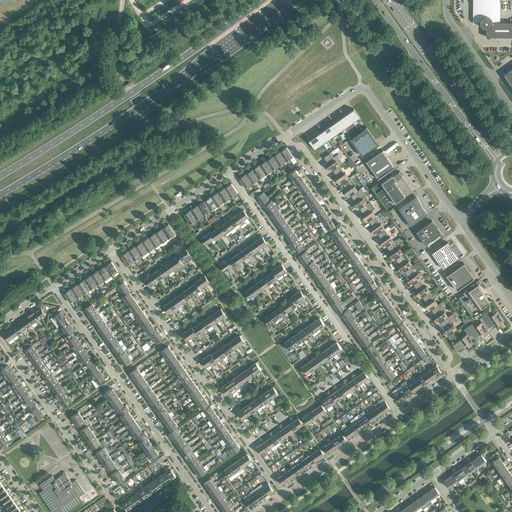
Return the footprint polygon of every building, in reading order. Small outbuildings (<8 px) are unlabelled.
[(480,23),(480,24),(480,25),(481,25),(481,26),(482,26),(482,27),(483,28),(484,28),(485,28),(486,28),(486,37),(511,36),(511,21),(498,22),(498,9),(498,8),(498,6),(498,4),(498,2),(498,0),(497,0),(474,0),(474,18),(480,20),(480,21),(480,22),(480,23)] [(360,118),(354,109),(346,114),(352,123),(360,118)] [(352,123),(346,114),(339,119),(345,128),(352,123)] [(345,128),(339,119),(331,125),(337,134),(345,128)] [(337,134),(331,125),(324,130),(330,139),(337,134)] [(350,139),(362,156),(378,144),(367,127),(350,139)] [(324,130),(316,135),(322,144),(328,140),(333,146),(334,145),(330,139),(324,130)] [(322,144),(316,135),(308,140),(315,150),(322,144)] [(293,157),(287,147),(280,151),(286,161),(293,157)] [(383,150),(382,149),(366,161),(377,177),(394,166),(394,165),(393,166),(387,157),(387,158),(385,156),(386,156),(382,150),(383,150)] [(286,161),(280,151),(273,156),(279,166),(286,161)] [(330,153),(324,157),(328,163),(334,159),(333,158),(330,153)] [(329,165),(327,166),(330,172),(333,170),(339,166),(340,165),(343,163),(337,155),(333,158),(334,159),(328,163),(329,165)] [(279,166),(273,156),(266,160),(273,170),(279,166)] [(273,170),(266,160),(259,165),(266,175),(273,170)] [(266,175),(259,165),(252,169),(259,179),(266,175)] [(339,166),(333,170),(337,176),(343,171),(339,166)] [(259,179),(252,169),(246,174),(252,184),(259,179)] [(299,174),(296,169),(288,174),(291,178),(290,179),(291,180),(299,174)] [(338,177),(336,179),(339,184),(342,183),(342,182),(348,178),(349,178),(345,173),(344,173),(343,171),(337,176),(338,177)] [(385,188),(377,193),(388,208),(413,191),(399,172),(393,176),(393,175),(382,183),(385,188)] [(252,184),(246,174),(239,178),(245,188),(252,184)] [(302,179),(299,174),(291,180),(291,181),(292,180),(295,184),(302,179)] [(348,178),(342,182),(342,183),(346,188),(352,184),(348,178)] [(306,183),(302,179),(295,184),(298,188),(297,188),(297,189),(306,183)] [(238,193),(231,183),(224,188),(231,197),(238,193)] [(309,188),(306,183),(297,189),(298,190),(299,189),(302,193),(309,188)] [(347,190),(345,192),(348,197),(351,195),(358,190),(354,185),(353,186),(352,184),(346,188),(347,190)] [(231,197),(224,188),(218,192),(224,202),(231,197)] [(312,193),(309,188),(302,193),(304,197),(303,198),(304,198),(312,193)] [(358,190),(351,195),(355,201),(361,197),(365,194),(360,188),(358,190)] [(224,202),(218,192),(211,197),(217,206),(224,202)] [(267,196),(264,192),(256,197),(260,202),(268,196),(267,195),(267,196)] [(315,197),(312,193),(304,198),(305,199),(308,202),(315,197)] [(269,197),(268,196),(260,202),(263,206),(264,205),(270,201),(268,197),(269,197)] [(415,196),(396,210),(408,227),(427,213),(424,208),(422,209),(420,207),(422,206),(415,196)] [(217,206),(211,197),(204,201),(210,211),(217,206)] [(319,202),(315,197),(308,202),(311,206),(310,207),(310,208),(319,202)] [(356,203),(354,204),(357,210),(360,208),(366,204),(367,203),(366,203),(363,198),(362,198),(361,197),(355,201),(356,203)] [(272,200),(270,201),(264,205),(268,210),(275,205),(272,200)] [(210,211),(204,201),(197,205),(203,215),(210,211)] [(322,207),(319,202),(310,208),(311,209),(312,208),(315,212),(322,207)] [(366,204),(360,208),(364,214),(370,209),(366,204)] [(203,215),(197,205),(190,210),(197,220),(203,215)] [(278,210),(275,205),(268,210),(271,215),(278,210)] [(325,211),(322,207),(315,212),(317,216),(316,216),(317,217),(325,211)] [(365,215),(362,217),(366,222),(369,221),(369,220),(375,216),(376,216),(375,216),(372,211),(371,211),(370,209),(364,214),(365,215)] [(197,220),(190,210),(183,214),(190,224),(197,220)] [(249,218),(244,210),(239,213),(244,221),(248,218),(248,219),(249,218)] [(281,214),(278,210),(271,215),(274,219),(281,214)] [(329,216),(325,211),(317,217),(318,218),(319,217),(321,221),(329,216)] [(244,221),(239,213),(234,217),(240,225),(241,224),(240,223),(244,221)] [(285,219),(281,214),(274,219),(277,224),(285,219)] [(332,221),(329,216),(321,221),(324,225),(323,225),(324,226),(332,221)] [(375,216),(369,220),(369,221),(373,226),(379,222),(375,216)] [(240,225),(234,217),(229,220),(234,227),(238,225),(239,225),(240,225)] [(288,224),(285,219),(277,224),(281,229),(288,224)] [(234,227),(229,220),(225,223),(230,231),(231,231),(231,230),(234,227)] [(324,226),(322,228),(325,233),(335,226),(332,221),(324,226)] [(441,233),(432,221),(416,232),(425,244),(441,233)] [(374,228),(371,230),(375,235),(378,233),(384,229),(384,228),(381,223),(380,224),(379,222),(373,226),(374,228)] [(230,231),(225,223),(220,226),(225,234),(229,231),(230,232),(230,231)] [(175,234),(169,224),(162,228),(168,238),(175,234)] [(291,228),(288,224),(281,229),(284,233),(291,228)] [(225,234),(220,226),(215,230),(221,238),(222,237),(221,236),(225,234)] [(168,238),(162,228),(155,233),(162,243),(168,238)] [(295,233),(291,228),(284,233),(287,238),(295,233)] [(330,234),(333,238),(332,239),(333,240),(341,234),(338,229),(330,234)] [(384,229),(378,233),(382,239),(388,235),(384,229)] [(221,238),(215,230),(211,233),(215,239),(216,240),(220,238),(220,239),(221,238)] [(210,232),(205,235),(211,243),(212,243),(211,242),(215,239),(211,233),(210,232)] [(162,243),(155,233),(148,237),(155,247),(162,243)] [(298,238),(295,233),(287,238),(291,243),(297,239),(298,238)] [(344,238),(341,234),(333,240),(334,240),(337,244),(344,238)] [(211,243),(205,235),(200,238),(205,246),(206,245),(207,247),(210,245),(209,243),(210,244),(211,243)] [(383,241),(380,243),(384,248),(387,246),(386,246),(392,242),(393,242),(393,241),(390,236),(389,236),(388,235),(382,239),(383,241)] [(268,245),(262,236),(257,240),(263,247),(266,244),(267,245),(268,245)] [(155,247),(148,237),(141,242),(148,252),(155,247)] [(348,243),(344,238),(337,244),(340,247),(339,248),(339,249),(348,243)] [(299,242),(297,239),(291,243),(289,244),(293,248),(301,242),(300,242),(299,242)] [(263,247),(257,240),(253,243),(258,250),(259,250),(263,247)] [(148,252),(141,242),(135,246),(141,256),(148,252)] [(301,243),(301,242),(293,248),(296,253),(303,248),(300,244),(301,243)] [(392,242),(386,246),(387,246),(391,252),(397,247),(393,242),(392,242)] [(449,246),(450,246),(447,242),(432,253),(443,268),(458,257),(452,248),(451,249),(449,246)] [(258,250),(253,243),(248,246),(253,254),(257,251),(258,250)] [(351,248),(348,243),(339,249),(340,250),(341,249),(344,253),(351,248)] [(141,256),(135,246),(128,251),(134,261),(141,256)] [(253,254),(248,246),(243,250),(249,257),(250,256),(253,254)] [(392,253),(389,255),(393,260),(393,261),(395,259),(401,254),(402,254),(403,253),(400,248),(399,249),(398,249),(397,247),(391,252),(392,253)] [(354,252),(351,248),(344,253),(346,257),(345,257),(346,258),(354,252)] [(186,249),(181,252),(187,260),(188,262),(193,258),(186,249)] [(249,257),(243,250),(239,253),(244,260),(247,258),(249,257)] [(134,261),(128,251),(121,255),(127,265),(134,261)] [(298,257),(302,261),(310,256),(309,255),(306,251),(298,257)] [(187,260),(181,252),(176,255),(177,257),(181,263),(185,260),(186,261),(187,260)] [(357,257),(354,252),(346,258),(347,259),(347,258),(350,262),(357,257)] [(244,260),(239,253),(234,256),(239,264),(240,263),(244,260)] [(401,254),(395,259),(399,264),(405,260),(402,254),(401,254)] [(239,264),(234,256),(229,260),(234,266),(235,267),(238,264),(239,264)] [(311,256),(310,256),(302,261),(305,266),(306,265),(312,261),(310,257),(311,256)] [(184,266),(181,263),(177,257),(172,260),(179,270),(184,266)] [(361,262),(357,257),(350,262),(353,266),(352,267),(353,267),(361,262)] [(229,258),(224,262),(229,269),(230,268),(234,266),(229,260),(229,258)] [(179,270),(172,260),(168,263),(175,273),(179,270)] [(314,260),(312,261),(306,265),(310,270),(317,265),(314,260)] [(401,266),(398,268),(402,273),(404,271),(410,267),(411,267),(412,266),(408,261),(407,261),(407,262),(405,260),(399,264),(401,266)] [(111,262),(105,266),(111,276),(118,271),(111,262)] [(229,269),(224,262),(219,265),(224,272),(228,270),(229,269)] [(364,266),(361,262),(353,267),(353,268),(354,268),(357,271),(364,266)] [(175,273),(168,263),(163,266),(169,275),(170,276),(175,273)] [(464,263),(447,275),(457,290),(474,278),(464,263)] [(287,271),(281,264),(277,267),(282,275),(283,275),(283,274),(287,271)] [(320,269),(317,265),(310,270),(313,274),(320,269)] [(111,276),(105,266),(98,270),(104,280),(111,276)] [(169,275),(163,266),(158,270),(164,277),(167,274),(168,275),(169,275)] [(367,271),(364,266),(357,271),(359,275),(358,276),(359,277),(367,271)] [(282,275),(277,267),(272,270),(273,272),(277,278),(281,275),(282,276),(282,275)] [(410,267),(404,271),(408,277),(414,273),(410,267)] [(323,274),(320,269),(313,274),(316,279),(323,274)] [(104,280),(98,270),(91,275),(97,285),(104,280)] [(164,277),(158,270),(154,273),(160,281),(160,280),(164,277)] [(371,276),(367,271),(359,277),(360,278),(361,277),(363,281),(371,276)] [(278,279),(277,278),(273,272),(268,275),(274,283),(275,283),(274,282),(278,279)] [(160,281),(154,273),(149,276),(154,284),(158,281),(159,282),(160,281)] [(410,279),(407,281),(411,286),(413,284),(419,280),(420,279),(421,279),(417,273),(416,274),(414,273),(408,277),(410,279)] [(327,279),(323,274),(316,279),(319,284),(327,279)] [(97,285),(91,275),(84,279),(91,289),(97,285)] [(210,283),(204,275),(200,279),(205,286),(206,285),(210,283)] [(274,283),(268,275),(264,278),(269,286),(272,283),(273,284),(274,283)] [(154,284),(149,276),(144,280),(150,288),(151,287),(150,286),(154,284)] [(374,280),(371,276),(363,281),(366,285),(365,285),(366,286),(374,280)] [(269,286),(264,278),(259,282),(265,290),(266,289),(265,288),(269,286)] [(91,289),(84,279),(77,284),(84,294),(91,289)] [(205,286),(200,279),(195,282),(196,283),(200,289),(204,287),(205,286)] [(330,283),(327,279),(319,284),(323,288),(330,283)] [(377,285),(374,280),(366,286),(366,287),(367,286),(370,290),(377,285)] [(419,280),(413,284),(417,290),(423,285),(419,280)] [(127,286),(124,281),(116,287),(119,291),(118,291),(119,292),(127,286)] [(330,283),(323,288),(326,293),(333,288),(336,286),(333,281),(330,283)] [(265,290),(259,282),(254,285),(259,292),(263,290),(264,290),(265,290)] [(201,291),(200,289),(196,283),(191,286),(196,294),(197,293),(201,291)] [(84,294),(77,284),(70,288),(77,298),(84,294)] [(484,295),(482,293),(484,292),(478,284),(478,285),(461,296),(458,298),(471,316),(473,314),(490,302),(484,294),(484,295)] [(259,292),(254,285),(250,288),(255,296),(256,296),(256,295),(259,292)] [(419,291),(416,293),(420,298),(420,299),(422,297),(428,292),(429,292),(430,291),(426,286),(425,287),(423,285),(417,290),(419,291)] [(130,291),(127,286),(119,292),(119,293),(120,292),(123,296),(129,292),(130,291)] [(196,294),(191,286),(186,290),(192,297),(195,295),(196,294)] [(371,292),(375,297),(382,292),(379,287),(371,292)] [(77,298),(70,288),(64,293),(70,303),(77,298)] [(255,296),(250,288),(245,292),(250,299),(250,298),(251,299),(252,300),(254,298),(254,297),(255,296)] [(337,293),(333,288),(326,293),(329,298),(337,293)] [(192,297),(186,290),(182,293),(187,300),(188,300),(192,297)] [(305,298),(300,290),(295,294),(301,301),(302,300),(305,298)] [(132,297),(129,292),(123,296),(122,297),(124,301),(123,301),(124,302),(132,297)] [(385,297),(382,292),(375,297),(378,302),(385,297)] [(428,292),(422,297),(426,302),(432,298),(428,292)] [(187,300),(182,293),(177,296),(182,304),(186,301),(187,300)] [(340,297),(337,293),(329,298),(333,303),(339,298),(340,297)] [(301,301),(295,294),(291,297),(292,298),(296,304),(299,302),(301,301)] [(182,304),(177,296),(172,300),(178,307),(179,306),(182,304)] [(135,301),(132,297),(124,302),(125,303),(126,303),(128,306),(135,301)] [(389,301),(385,297),(378,302),(381,306),(389,301)] [(297,306),(296,304),(292,298),(287,302),(292,309),(293,308),(297,306)] [(341,302),(339,298),(333,303),(331,303),(335,308),(343,302),(342,301),(341,302)] [(427,304),(425,306),(429,311),(431,309),(438,304),(434,299),(434,300),(432,298),(426,302),(427,304)] [(178,307),(172,300),(168,303),(173,310),(177,308),(178,307)] [(139,306),(135,301),(128,306),(131,310),(130,311),(131,312),(139,306)] [(392,306),(389,301),(381,306),(385,311),(392,306)] [(292,309),(287,302),(282,305),(287,312),(291,310),(292,309)] [(343,303),(343,302),(335,308),(338,313),(345,308),(343,304),(343,303)] [(438,304),(431,309),(435,315),(441,311),(445,308),(441,302),(438,304)] [(173,310),(168,303),(163,306),(168,314),(169,315),(170,314),(169,313),(173,310)] [(95,309),(92,304),(84,309),(88,314),(95,309)] [(40,307),(35,310),(41,318),(46,315),(44,312),(47,310),(43,305),(40,307)] [(287,312),(282,305),(278,308),(283,316),(284,315),(287,312)] [(142,310),(139,306),(131,312),(131,313),(132,312),(135,316),(142,310)] [(395,311),(392,306),(385,311),(388,316),(395,311)] [(221,308),(216,312),(222,320),(223,319),(222,319),(226,316),(221,308)] [(283,316),(278,308),(273,312),(278,319),(282,316),(283,316)] [(341,314),(344,318),(352,313),(348,308),(341,314)] [(98,313),(95,309),(88,314),(91,318),(98,313)] [(41,318),(35,310),(31,314),(36,322),(41,318)] [(57,310),(50,315),(52,318),(53,317),(56,322),(64,316),(60,311),(58,313),(57,310)] [(145,315),(142,310),(135,316),(137,319),(136,320),(137,321),(145,315)] [(398,315),(395,311),(388,316),(391,320),(398,315)] [(436,317),(434,319),(437,324),(438,324),(440,322),(448,316),(444,311),(443,312),(442,313),(441,311),(435,315),(436,317)] [(448,316),(440,322),(444,328),(450,323),(450,324),(456,319),(455,318),(458,315),(455,311),(448,316)] [(491,318),(495,324),(497,323),(499,325),(504,321),(497,312),(497,311),(492,315),(492,316),(493,317),(491,318)] [(222,320),(216,312),(211,315),(216,322),(220,320),(221,321),(222,320)] [(278,319),(273,312),(268,315),(274,322),(275,321),(278,319)] [(482,312),(477,315),(482,322),(487,330),(487,329),(495,324),(491,318),(487,312),(484,315),(482,312)] [(102,318),(98,313),(91,318),(94,323),(102,318)] [(355,318),(352,313),(344,318),(348,323),(355,318)] [(36,322),(31,314),(26,317),(32,325),(36,322)] [(149,320),(145,315),(137,321),(138,322),(139,321),(141,325),(149,320)] [(216,322),(211,315),(207,318),(212,327),(213,326),(213,325),(216,322)] [(274,322),(268,315),(263,318),(269,326),(272,323),(274,322)] [(402,320),(398,315),(391,320),(395,325),(402,320)] [(67,321),(64,316),(56,322),(59,326),(67,321)] [(32,325),(26,317),(21,320),(27,328),(32,325)] [(105,323),(102,318),(94,323),(98,328),(105,323)] [(212,327),(207,318),(202,322),(207,329),(211,326),(212,327)] [(325,325),(320,318),(315,321),(320,328),(321,328),(325,325)] [(358,323),(355,318),(348,323),(351,328),(358,323)] [(27,328),(21,320),(17,324),(22,332),(27,328)] [(152,324),(149,320),(141,325),(144,329),(143,329),(144,330),(152,324)] [(70,325),(67,321),(59,326),(63,331),(70,325)] [(320,328),(315,321),(311,324),(316,331),(319,329),(320,328)] [(209,331),(207,329),(202,322),(197,325),(203,333),(204,335),(209,331)] [(396,327),(399,332),(406,326),(403,322),(396,327)] [(476,328),(480,334),(482,333),(484,336),(489,332),(487,329),(487,330),(482,322),(476,325),(477,326),(478,327),(476,328)] [(108,327),(105,323),(98,328),(101,332),(108,327)] [(361,327),(358,323),(351,328),(354,332),(361,327)] [(445,329),(443,331),(446,336),(456,330),(457,329),(453,324),(452,325),(451,325),(450,324),(450,323),(444,328),(445,329)] [(472,323),(464,329),(467,333),(472,340),(480,334),(476,328),(472,323)] [(22,332),(17,324),(12,327),(18,335),(22,332)] [(155,329),(152,324),(144,330),(144,331),(145,331),(148,334),(149,333),(155,329)] [(316,331),(311,324),(306,327),(311,334),(312,334),(316,331)] [(74,330),(70,325),(63,331),(66,335),(72,332),(74,330)] [(203,333),(197,325),(193,328),(197,334),(198,336),(202,333),(202,334),(203,333)] [(410,331),(406,326),(399,332),(402,336),(410,331)] [(18,335),(12,327),(7,330),(13,338),(18,335)] [(112,332),(108,327),(101,332),(104,337),(112,332)] [(192,327),(187,330),(193,338),(194,338),(193,337),(197,334),(193,328),(192,327)] [(306,327),(302,330),(307,338),(308,339),(312,337),(310,335),(311,334),(306,327)] [(365,332),(361,327),(354,332),(357,337),(365,332)] [(156,328),(155,329),(149,333),(152,337),(151,338),(152,339),(160,333),(156,328)] [(13,338),(7,330),(3,334),(8,341),(13,338)] [(193,338),(187,330),(182,334),(187,341),(191,338),(192,339),(193,338)] [(307,338),(302,330),(297,333),(302,341),(303,340),(307,338)] [(413,336),(410,331),(402,336),(406,341),(413,336)] [(75,336),(72,332),(66,335),(64,337),(67,342),(75,336)] [(115,337),(112,332),(104,337),(108,342),(115,337)] [(368,337),(365,332),(357,337),(361,342),(368,337)] [(163,338),(160,333),(152,339),(152,340),(153,339),(156,343),(163,338)] [(302,341),(297,333),(293,337),(298,344),(302,341)] [(463,338),(461,339),(465,345),(467,344),(469,346),(474,343),(472,340),(467,333),(462,337),(463,338)] [(245,342),(240,335),(235,338),(240,346),(241,345),(245,342)] [(78,341),(75,336),(67,342),(70,346),(78,341)] [(416,340),(413,336),(406,341),(409,346),(416,340)] [(118,341),(115,337),(108,342),(111,346),(118,341)] [(298,344),(293,337),(289,340),(294,347),(294,346),(298,344)] [(371,341),(368,337),(361,342),(364,347),(371,341)] [(240,346),(235,338),(230,342),(235,349),(239,347),(240,346)] [(461,339),(452,345),(457,351),(465,345),(461,339)] [(118,341),(111,346),(114,351),(121,346),(124,344),(121,340),(118,341)] [(289,340),(282,344),(284,348),(286,347),(289,350),(293,347),(294,347),(289,340)] [(419,345),(416,340),(409,346),(412,350),(419,345)] [(82,345),(78,341),(70,346),(74,351),(82,345)] [(235,349),(230,342),(225,345),(231,352),(232,352),(235,349)] [(337,342),(332,345),(337,353),(338,352),(342,349),(337,342)] [(365,348),(369,353),(376,348),(372,343),(365,348)] [(36,350),(32,345),(24,351),(28,355),(36,350)] [(85,350),(82,345),(74,351),(77,356),(85,350)] [(231,352),(225,345),(221,348),(226,356),(229,353),(231,352)] [(337,353),(332,345),(328,348),(333,356),(336,353),(337,353)] [(423,350),(419,345),(412,350),(415,355),(423,350)] [(125,351),(121,346),(114,351),(117,356),(125,351)] [(171,351),(168,346),(161,351),(164,356),(171,351)] [(226,356),(221,348),(216,352),(221,359),(222,358),(226,356)] [(333,356),(328,348),(323,352),(328,359),(329,358),(333,356)] [(379,352),(376,348),(369,353),(372,358),(379,352)] [(39,354),(36,350),(28,355),(31,360),(39,354)] [(88,355),(85,350),(77,356),(80,360),(88,355)] [(426,355),(423,350),(415,355),(419,360),(426,355)] [(128,355),(125,351),(117,356),(121,360),(128,355)] [(174,355),(171,351),(164,356),(162,358),(164,361),(165,361),(167,360),(174,355)] [(221,359),(216,352),(211,355),(217,362),(220,360),(221,359)] [(328,359),(323,352),(319,355),(324,362),(328,359)] [(382,357),(379,352),(372,358),(375,362),(382,357)] [(42,359),(39,354),(31,360),(34,365),(42,359)] [(211,354),(206,357),(211,364),(212,363),(213,364),(214,366),(217,363),(217,362),(211,355),(211,354)] [(92,359),(88,355),(80,360),(84,365),(92,359)] [(132,360),(128,355),(121,360),(124,365),(132,360)] [(178,360),(174,355),(167,360),(168,361),(170,365),(178,360)] [(324,362),(319,355),(314,358),(320,365),(320,364),(324,362)] [(45,357),(42,359),(34,365),(38,369),(45,364),(48,362),(45,357)] [(211,364),(206,357),(201,360),(206,368),(210,365),(211,364)] [(386,362),(382,357),(375,362),(378,367),(386,362)] [(320,365),(314,358),(310,361),(315,368),(319,366),(320,365)] [(95,364),(92,359),(84,365),(81,367),(84,371),(87,370),(95,364)] [(181,364),(178,360),(170,365),(173,368),(174,369),(181,364)] [(386,362),(378,367),(382,372),(389,366),(392,364),(389,360),(386,362)] [(315,368),(310,361),(306,364),(311,371),(315,368)] [(256,363),(251,366),(256,373),(257,372),(261,370),(256,363)] [(0,369),(3,374),(11,369),(8,364),(0,369)] [(49,369),(45,364),(38,369),(41,374),(49,369)] [(98,369),(95,364),(87,370),(90,374),(98,369)] [(184,369),(181,364),(174,369),(174,370),(177,374),(184,369)] [(311,371),(306,364),(301,367),(306,374),(310,372),(311,371)] [(436,365),(431,368),(436,375),(441,372),(436,365)] [(256,373),(251,366),(247,369),(252,376),(256,374),(256,373)] [(392,371),(389,366),(382,372),(385,376),(392,371)] [(140,373),(137,368),(130,373),(133,378),(140,373)] [(436,375),(431,368),(426,371),(431,379),(436,375)] [(14,374),(11,369),(3,374),(7,379),(14,374)] [(52,373),(49,369),(41,374),(44,379),(52,373)] [(101,373),(98,369),(90,374),(94,379),(101,373)] [(187,373),(184,369),(177,374),(179,377),(180,378),(187,373)] [(252,376),(247,369),(243,372),(248,379),(252,376)] [(396,376),(392,371),(385,376),(388,381),(396,376)] [(431,379),(426,371),(422,375),(427,382),(431,379)] [(248,379),(243,372),(238,375),(243,382),(247,380),(248,379)] [(364,372),(359,375),(364,382),(369,379),(364,372)] [(55,378),(52,373),(44,379),(47,383),(55,378)] [(105,378),(101,373),(94,379),(97,384),(105,378)] [(143,377),(143,376),(140,373),(133,378),(136,382),(143,377)] [(190,377),(187,373),(180,378),(180,379),(183,382),(190,377)] [(18,378),(14,374),(7,379),(10,384),(18,378)] [(243,382),(238,375),(234,378),(239,385),(240,385),(243,382)] [(364,382),(359,375),(354,378),(360,386),(364,382)] [(427,382),(422,375),(417,378),(422,385),(427,382)] [(146,382),(144,378),(143,377),(136,382),(139,387),(146,382)] [(193,382),(190,377),(183,382),(185,386),(186,387),(193,382)] [(21,383),(18,378),(10,384),(13,388),(21,383)] [(59,383),(55,378),(47,383),(51,388),(59,383)] [(239,385),(234,378),(229,381),(234,389),(238,386),(239,385)] [(360,386),(354,378),(350,381),(355,389),(360,386)] [(422,385),(417,378),(412,381),(417,389),(422,385)] [(236,391),(234,389),(229,381),(225,385),(230,392),(229,392),(231,394),(232,393),(233,394),(236,391)] [(355,389),(350,381),(345,385),(350,392),(355,389)] [(417,389),(412,381),(408,384),(413,392),(417,389)] [(150,386),(149,385),(146,382),(139,387),(142,391),(150,386)] [(196,386),(193,382),(186,387),(187,388),(189,391),(196,386)] [(24,388),(21,383),(13,388),(16,393),(24,388)] [(62,387),(59,383),(51,388),(54,393),(62,387)] [(413,392),(408,384),(403,388),(408,395),(413,392)] [(230,392),(225,385),(220,388),(225,395),(229,392),(230,392)] [(350,392),(345,385),(340,388),(346,395),(350,392)] [(64,386),(62,387),(54,393),(57,397),(65,392),(68,390),(64,386)] [(153,390),(150,387),(150,386),(142,391),(145,396),(153,390)] [(199,391),(196,386),(189,391),(187,393),(190,396),(192,395),(192,396),(199,391)] [(273,387),(268,390),(274,397),(278,394),(273,387)] [(28,392),(24,388),(16,393),(20,398),(28,392)] [(115,393),(112,388),(105,393),(108,398),(115,393)] [(346,395),(340,388),(336,391),(341,399),(346,395)] [(408,395),(403,388),(398,391),(403,398),(408,395)] [(156,395),(155,394),(153,390),(145,396),(149,400),(156,395)] [(264,393),(269,400),(273,398),(274,397),(268,390),(264,393)] [(202,395),(199,391),(192,396),(193,397),(195,400),(202,395)] [(341,399),(336,391),(331,395),(336,402),(341,399)] [(403,398),(398,391),(393,395),(399,402),(403,398)] [(31,397),(28,392),(20,398),(23,403),(31,397)] [(69,397),(65,392),(57,397),(61,402),(69,397)] [(118,397),(115,393),(108,398),(111,402),(118,397)] [(269,400),(264,393),(260,396),(265,404),(266,403),(269,400)] [(159,399),(156,396),(156,395),(149,400),(152,404),(159,399)] [(206,399),(202,395),(195,400),(198,404),(198,405),(206,399)] [(336,402),(331,395),(326,398),(332,405),(336,402)] [(265,404),(260,396),(255,399),(260,407),(264,404),(265,404)] [(23,403),(21,404),(24,409),(26,407),(34,402),(31,397),(23,403)] [(72,401),(69,397),(61,402),(64,407),(72,401)] [(121,402),(118,397),(111,402),(114,407),(121,402)] [(332,405),(326,398),(322,401),(327,409),(332,405)] [(162,404),(161,403),(159,399),(152,404),(155,409),(162,404)] [(209,404),(206,399),(198,405),(199,405),(202,409),(209,404)] [(260,407),(255,399),(251,403),(256,410),(257,409),(260,407)] [(384,401),(380,404),(385,412),(390,408),(384,401)] [(38,406),(34,402),(26,407),(30,412),(38,406)] [(124,406),(121,402),(114,407),(117,411),(119,410),(125,406),(124,406)] [(168,406),(165,403),(164,403),(163,405),(162,404),(155,409),(158,413),(168,406)] [(256,410),(251,403),(246,406),(251,413),(255,410),(256,410)] [(385,412),(380,404),(375,407),(380,415),(385,412)] [(126,405),(124,406),(125,406),(119,410),(122,414),(122,415),(128,411),(129,410),(126,405)] [(321,405),(316,408),(322,415),(326,412),(321,405)] [(30,412),(27,414),(30,418),(41,411),(38,406),(30,412)] [(158,413),(161,418),(168,413),(168,412),(170,410),(168,406),(158,413)] [(203,411),(206,416),(213,411),(210,406),(203,411)] [(251,413),(246,406),(242,409),(247,416),(248,415),(251,413)] [(380,415),(375,407),(370,411),(375,418),(380,415)] [(168,413),(161,418),(164,422),(171,417),(174,415),(172,412),(173,412),(176,410),(174,408),(172,410),(171,409),(170,410),(171,412),(169,413),(168,413)] [(322,415),(316,408),(312,411),(317,419),(322,415)] [(247,416),(242,409),(237,412),(242,419),(246,417),(247,416)] [(44,416),(41,411),(30,418),(34,423),(44,416)] [(122,415),(122,414),(120,415),(124,420),(131,415),(128,411),(122,415)] [(217,415),(213,411),(206,416),(209,420),(217,415)] [(317,419),(312,411),(307,414),(312,422),(317,419)] [(375,418),(370,411),(366,414),(371,421),(375,418)] [(82,417),(78,412),(71,417),(74,422),(82,417)] [(312,422),(307,414),(302,418),(307,425),(312,422)] [(371,421),(366,414),(361,417),(366,425),(371,421)] [(134,419),(131,415),(124,420),(127,424),(134,419)] [(220,420),(217,415),(209,420),(213,425),(220,420)] [(359,415),(354,418),(356,421),(362,428),(366,425),(361,417),(359,415)] [(84,420),(82,417),(74,422),(78,426),(82,423),(84,425),(89,421),(87,418),(84,420)] [(174,421),(171,417),(164,422),(167,426),(174,421)] [(298,418),(293,421),(299,428),(303,425),(298,418)] [(137,424),(134,419),(127,424),(130,429),(137,424)] [(223,425),(220,420),(213,425),(216,430),(223,425)] [(91,424),(89,421),(84,425),(85,427),(80,430),(84,435),(93,428),(91,425),(91,424)] [(178,426),(175,422),(174,421),(167,426),(170,431),(178,426)] [(299,428),(293,421),(289,424),(294,432),(299,428)] [(362,428),(356,421),(352,424),(357,431),(362,428)] [(140,428),(137,424),(130,429),(133,433),(140,428)] [(294,432),(289,424),(284,428),(289,435),(294,432)] [(357,431),(352,424),(347,427),(352,435),(357,431)] [(227,429),(223,425),(216,430),(219,434),(227,429)] [(346,425),(341,429),(347,438),(352,435),(347,427),(346,425)] [(96,433),(93,428),(84,435),(87,439),(94,434),(96,433)] [(143,432),(140,428),(133,433),(131,435),(134,439),(138,437),(137,437),(143,433),(143,432)] [(289,435),(284,428),(279,431),(285,438),(289,435)] [(177,429),(169,434),(173,439),(180,434),(177,429)] [(230,434),(227,429),(219,434),(223,439),(230,434)] [(145,431),(143,432),(143,433),(137,437),(138,437),(141,441),(146,437),(148,436),(145,431)] [(285,438),(279,431),(275,434),(280,442),(285,438)] [(341,433),(336,436),(341,444),(346,440),(341,433)] [(97,439),(94,434),(87,439),(90,444),(97,439)] [(183,439),(180,434),(173,439),(176,444),(183,439)] [(233,439),(230,434),(223,439),(226,444),(233,439)] [(280,442),(275,434),(270,438),(275,445),(280,442)] [(9,441),(5,436),(0,439),(0,444),(1,446),(9,441)] [(341,444),(336,436),(332,439),(337,447),(341,444)] [(141,441),(139,442),(142,446),(149,441),(146,437),(141,441)] [(275,445),(270,438),(265,441),(271,448),(275,445)] [(100,442),(97,439),(90,444),(93,448),(98,445),(99,447),(105,443),(103,440),(100,442)] [(101,449),(96,452),(99,457),(106,452),(109,450),(107,446),(112,443),(110,439),(105,443),(99,447),(101,449)] [(187,443),(183,439),(176,444),(179,449),(187,443)] [(236,443),(233,439),(226,444),(229,448),(236,443)] [(337,447),(332,439),(327,443),(332,450),(337,447)] [(152,446),(149,441),(142,446),(145,451),(152,446)] [(271,448),(265,441),(261,444),(266,451),(271,448)] [(190,448),(187,443),(179,449),(183,453),(190,448)] [(240,448),(236,443),(229,448),(232,453),(240,448)] [(332,450),(327,443),(322,446),(327,454),(332,450)] [(266,451),(261,444),(256,448),(261,455),(266,451)] [(156,450),(152,446),(145,451),(148,455),(156,450)] [(319,447),(314,450),(319,458),(324,454),(319,447)] [(193,453),(190,448),(183,453),(186,458),(193,453)] [(159,455),(156,450),(148,455),(146,457),(150,463),(152,461),(152,460),(159,455)] [(319,458),(314,450),(309,454),(315,461),(319,458)] [(110,456),(106,452),(99,457),(102,461),(110,456)] [(197,457),(193,453),(186,458),(189,463),(197,457)] [(479,457),(477,458),(481,465),(486,461),(483,457),(485,456),(483,453),(478,456),(479,457)] [(247,454),(242,457),(247,465),(252,461),(247,454)] [(315,461),(309,454),(305,457),(310,464),(315,461)] [(113,461),(110,456),(102,461),(105,466),(113,461)] [(200,462),(197,457),(189,463),(193,467),(200,462)] [(247,465),(242,457),(238,461),(243,468),(247,465)] [(310,464),(305,457),(300,460),(305,468),(310,464)] [(492,462),(495,467),(502,463),(501,461),(501,460),(499,457),(492,462)] [(481,465),(477,458),(475,459),(472,461),(477,468),(481,465)] [(115,459),(113,461),(105,466),(109,470),(113,467),(115,469),(120,465),(118,462),(118,463),(115,459)] [(305,468),(300,460),(295,464),(301,471),(305,468)] [(243,468),(238,461),(233,464),(238,471),(243,468)] [(477,468),(472,461),(469,463),(467,465),(472,471),(477,468)] [(203,467),(200,462),(193,467),(196,472),(203,467)] [(503,464),(502,463),(495,467),(499,472),(506,467),(504,464),(503,464)] [(238,471),(233,464),(228,467),(233,474),(238,471)] [(301,471),(295,464),(291,467),(296,474),(301,471)] [(116,471),(112,475),(115,479),(122,474),(125,472),(120,465),(115,469),(116,471)] [(472,471),(467,465),(466,466),(465,466),(462,468),(467,475),(472,471)] [(169,467),(165,470),(171,479),(176,476),(169,467)] [(207,472),(203,467),(196,472),(199,477),(207,472)] [(228,467),(223,471),(229,478),(230,480),(235,477),(233,474),(228,467)] [(296,474),(291,467),(286,470),(291,477),(296,474)] [(508,470),(506,467),(499,472),(502,477),(509,472),(507,470),(508,470)] [(467,475),(462,468),(460,470),(458,471),(463,478),(467,475)] [(171,479),(165,470),(160,473),(162,475),(167,482),(171,479)] [(291,477),(286,470),(281,473),(287,481),(291,477)] [(463,478),(458,471),(456,473),(456,472),(453,474),(458,481),(463,478)] [(55,480),(52,475),(39,484),(43,490),(39,493),(52,511),(53,511),(54,511),(65,511),(82,500),(79,496),(85,492),(76,480),(72,483),(66,475),(67,473),(66,472),(64,472),(63,473),(63,474),(55,480)] [(510,474),(509,472),(502,477),(500,478),(503,483),(505,481),(511,476),(511,475),(510,473),(510,474)] [(287,481),(281,473),(277,477),(282,484),(287,481)] [(125,479),(122,474),(115,479),(118,484),(125,479)] [(458,481),(453,474),(450,476),(451,477),(449,478),(453,485),(458,481)] [(167,482),(162,475),(157,478),(162,485),(167,482)] [(162,485),(157,478),(153,481),(158,488),(162,485)] [(204,483),(207,488),(214,483),(211,478),(204,483)] [(453,485),(449,478),(447,479),(444,481),(449,488),(453,485)] [(158,488),(153,481),(148,484),(153,491),(158,488)] [(218,487),(214,483),(207,488),(210,492),(218,487)] [(268,483),(263,486),(268,494),(273,490),(268,483)] [(153,491),(148,484),(144,487),(149,494),(153,491)] [(261,484),(257,488),(258,490),(263,497),(268,494),(263,486),(261,484)] [(149,494),(144,487),(140,490),(145,497),(149,494)] [(221,492),(218,487),(210,492),(214,497),(221,492)] [(440,494),(435,487),(432,489),(430,491),(435,497),(440,494)] [(9,494),(6,490),(0,493),(0,497),(2,499),(9,494)] [(145,497),(140,490),(135,494),(140,500),(145,497)] [(221,492),(214,497),(217,502),(224,497),(227,494),(224,490),(221,492)] [(263,497),(258,490),(253,493),(259,500),(263,497)] [(134,491),(129,495),(136,504),(140,500),(135,494),(134,491)] [(252,491),(247,494),(254,504),(259,500),(253,493),(252,491)] [(437,500),(435,497),(430,491),(429,492),(428,492),(425,494),(430,501),(432,503),(437,500)] [(12,499),(9,494),(2,499),(5,504),(12,499)] [(247,494),(242,498),(249,507),(254,504),(247,494)] [(430,501),(425,494),(423,496),(421,497),(427,506),(432,503),(430,501)] [(136,504),(129,495),(125,498),(131,507),(136,504)] [(228,501),(224,497),(217,502),(220,506),(228,501)] [(427,506),(421,497),(419,499),(419,498),(416,500),(423,509),(427,506)] [(131,507),(125,498),(120,501),(127,510),(131,507)] [(15,503),(12,499),(5,504),(8,508),(15,503)] [(228,501),(220,506),(223,511),(231,506),(234,504),(230,499),(228,501)] [(418,511),(423,509),(416,500),(413,502),(414,503),(412,504),(416,511),(417,511),(418,511)] [(11,511),(18,508),(15,503),(8,508),(10,511),(11,511)]
